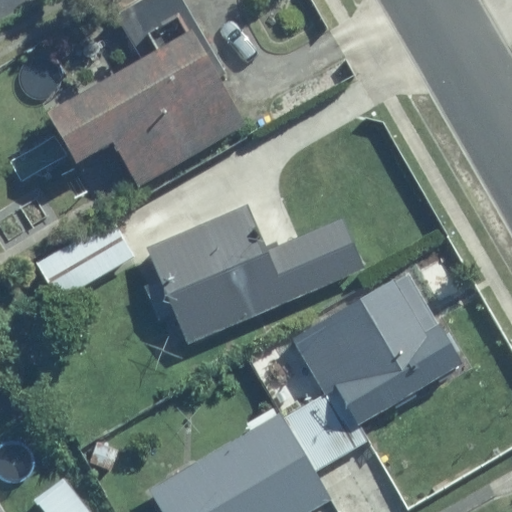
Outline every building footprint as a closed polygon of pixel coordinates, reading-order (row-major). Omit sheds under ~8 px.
[(140,192),(242,131),(244,130),(210,74),(218,70),(176,0),(136,0),(127,6),(158,59),(53,122),(83,173),(117,153),(140,192)] [(179,315),(192,347),(364,275),(343,224),(265,257),(246,210),(142,253),(154,282),(141,287),(157,324),(179,315)] [(58,302),(130,260),(109,224),(37,267),(58,302)] [(145,487),(159,511),(318,511),(334,503),(318,476),(368,447),(361,436),(469,372),(410,272),(290,342),(323,398),(282,422),(275,410),(248,426),(252,433),(205,461),(201,454),(145,487)] [(88,511),(63,481),(33,505),(39,511),(88,511)]
